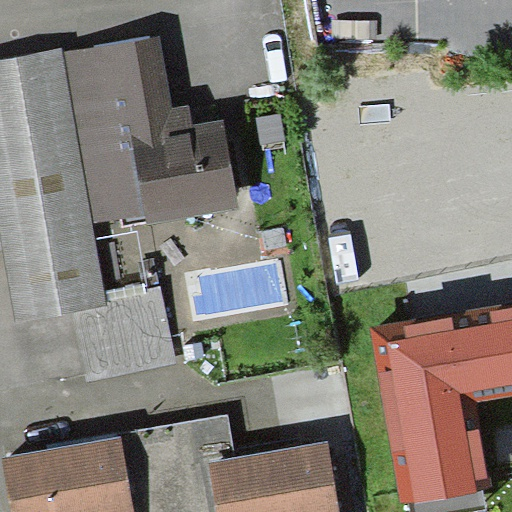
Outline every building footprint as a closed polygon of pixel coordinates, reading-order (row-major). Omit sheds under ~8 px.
[(63,46),(0,57),(0,223),(18,321),(73,311),(86,379),(177,363),(163,286),(106,296),(93,223),(147,213),(149,225),(240,208),(223,119),(194,124),(190,103),(173,106),(160,34),(64,51),(63,46)] [(511,397),(511,303),(370,330),(403,504),(408,503),(483,489),(490,488),(474,404),(511,397)] [(118,436),(122,435),(135,511),(218,511),(210,460),(236,456),(229,414),(117,432),(118,436)] [(135,511),(122,435),(118,436),(3,456),(12,511),(135,511)] [(341,511),(330,440),(236,456),(210,460),(218,511),(341,511)] [(461,511),(486,508),(483,489),(408,503),(409,511),(461,511)]
